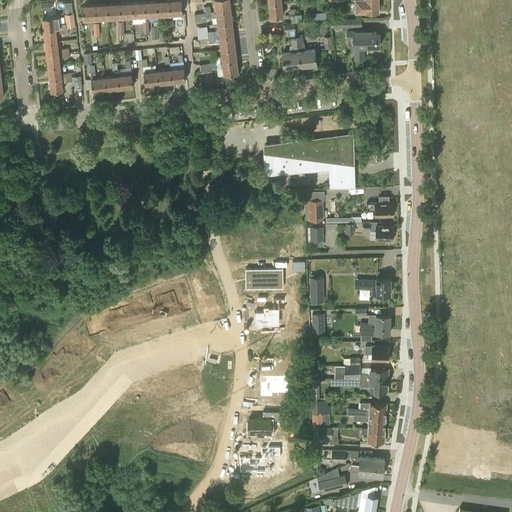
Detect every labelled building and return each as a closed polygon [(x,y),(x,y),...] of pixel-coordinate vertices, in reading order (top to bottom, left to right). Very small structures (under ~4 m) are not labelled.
[(157,16),(159,16),(170,15),(169,0),(157,1),(157,16)] [(182,14),(181,0),(173,0),(169,0),(170,15),(182,14)] [(214,0),(216,11),(231,10),(231,9),(229,0),(214,0)] [(379,12),(378,0),(354,0),(355,12),(379,12)] [(144,2),(145,17),(157,16),(157,1),(144,2)] [(283,16),(281,1),(267,3),(269,17),(283,16)] [(51,2),(41,3),(41,10),(52,10),(51,2)] [(133,17),(132,2),(120,3),(120,18),(133,17)] [(145,17),(144,2),(132,2),(133,17),(145,17)] [(107,4),(108,19),(120,18),(120,3),(107,4)] [(95,5),(96,20),(108,19),(107,4),(95,5)] [(83,20),(96,20),(95,5),(82,5),(83,20)] [(232,22),(231,10),(216,11),(217,24),(232,22)] [(212,18),(211,12),(205,13),(195,14),(196,23),(206,21),(206,19),(212,18)] [(67,28),(74,28),(74,27),(73,14),(65,14),(66,22),(67,28)] [(59,16),(54,17),(42,18),(44,31),(56,30),(59,29),(66,28),(67,28),(66,22),(60,23),(60,22),(59,16)] [(330,19),(330,27),(362,26),(362,18),(330,19)] [(234,35),(232,22),(217,24),(219,37),(234,35)] [(296,36),(295,24),(284,25),(284,31),(288,31),(289,37),(296,36)] [(364,28),(364,30),(346,31),(346,39),(354,39),(355,59),(364,59),(363,46),(379,46),(379,32),(375,33),(375,30),(373,30),(373,28),(364,28)] [(56,30),(44,31),(45,43),(57,42),(56,30)] [(234,35),(219,37),(220,49),(235,47),(234,35)] [(332,47),(330,35),(323,36),(325,48),(332,47)] [(57,42),(45,43),(47,55),(58,54),(57,42)] [(298,45),(291,46),(290,46),(291,52),(281,53),(283,68),(297,67),(300,66),(298,45)] [(304,45),(298,45),(300,66),(317,64),(315,49),(305,50),(304,45)] [(235,47),(220,49),(222,62),(237,60),(235,47)] [(90,53),(83,54),(85,63),(92,62),(90,53)] [(58,54),(47,55),(48,68),(60,66),(58,54)] [(238,73),(237,60),(222,62),(224,75),(238,73)] [(60,66),(48,68),(49,80),(61,78),(61,73),(60,66)] [(126,68),(127,74),(118,75),(119,88),(133,86),(131,73),(131,68),(131,67),(126,68)] [(184,67),(170,68),(171,82),(186,80),(184,67)] [(171,82),(170,68),(157,70),(158,83),(169,82),(171,82)] [(158,83),(157,70),(143,72),(145,85),(158,83)] [(95,78),(95,72),(90,72),(91,79),(92,91),(106,90),(105,77),(95,78)] [(118,75),(105,77),(106,90),(119,88),(118,75)] [(81,76),(73,77),(74,81),(74,88),(82,88),(81,76)] [(62,82),(61,78),(49,80),(51,92),(63,90),(62,82)] [(352,134),(281,142),(264,144),(265,152),(265,174),(281,172),(281,173),(282,173),(282,174),(283,174),(284,174),(284,175),(285,175),(286,175),(287,175),(288,175),(288,174),(289,174),(289,173),(290,173),(290,172),(291,172),(291,171),(308,169),(309,170),(310,171),(311,171),(312,171),(312,172),(313,172),(314,172),(315,172),(316,173),(317,173),(318,173),(319,173),(320,172),(321,172),(322,172),(323,172),(323,171),(324,171),(325,171),(326,170),(327,169),(328,169),(328,168),(329,168),(329,167),(330,166),(330,173),(329,173),(329,174),(329,175),(328,175),(328,176),(329,176),(329,177),(329,178),(330,178),(330,179),(330,186),(353,186),(352,134)] [(374,202),(366,203),(367,210),(374,210),(375,215),(393,215),(393,214),(394,213),(394,209),(392,208),(392,202),(388,202),(388,196),(379,196),(379,202),(374,202)] [(323,220),(322,200),(308,200),(309,220),(323,220)] [(377,225),(377,221),(363,221),(363,227),(370,228),(370,230),(376,230),(376,239),(392,239),(392,225),(377,225)] [(354,223),(345,223),(345,233),(354,233),(354,223)] [(322,226),(310,226),(311,240),(323,239),(322,226)] [(236,246),(234,246),(235,253),(237,253),(237,256),(253,256),(253,253),(264,252),(263,239),(271,238),(271,230),(241,231),(242,239),(236,239),(236,246)] [(292,260),(292,270),(304,270),(304,260),(292,260)] [(246,280),(247,288),(274,287),(273,278),(282,278),(282,268),(248,268),(248,280),(246,280)] [(322,301),(322,277),(310,277),(310,301),(322,301)] [(371,289),(371,294),(390,294),(390,278),(375,278),(375,279),(359,279),(359,288),(371,289)] [(176,290),(164,294),(170,315),(189,309),(186,301),(180,303),(176,290)] [(156,310),(150,312),(152,321),(170,315),(164,294),(152,298),(156,310)] [(254,311),(254,326),(257,326),(257,330),(258,330),(258,329),(265,329),(265,328),(264,328),(264,326),(280,326),(279,313),(279,309),(285,309),(285,298),(272,298),(272,308),(269,308),(269,306),(268,306),(268,307),(263,307),(263,306),(263,308),(260,308),(260,309),(263,309),(263,311),(254,311)] [(142,301),(130,305),(136,324),(138,323),(148,320),(142,301)] [(130,305),(121,308),(127,327),(134,324),(136,324),(130,305)] [(121,308),(111,311),(117,330),(119,329),(127,327),(121,308)] [(111,311),(101,315),(107,333),(115,331),(117,330),(111,311)] [(323,313),(311,314),(311,332),(323,332),(323,313)] [(371,315),(371,323),(361,323),(361,333),(375,334),(375,333),(389,333),(390,314),(374,314),(374,315),(371,315)] [(93,324),(86,326),(90,339),(107,333),(101,315),(91,318),(93,324)] [(74,337),(66,346),(82,361),(94,347),(88,341),(84,346),(74,337)] [(371,344),(371,346),(365,345),(364,353),(371,353),(370,360),(388,361),(389,345),(372,343),(372,344),(371,344)] [(66,346),(57,356),(67,364),(62,369),(69,375),(82,361),(66,346)] [(343,358),(344,365),(360,365),(360,357),(343,358)] [(370,367),(370,372),(360,372),(360,365),(344,365),(335,366),(334,378),(345,378),(387,380),(388,368),(370,367)] [(322,378),(321,366),(310,366),(310,378),(322,378)] [(275,374),(268,374),(268,382),(259,382),(259,393),(259,396),(271,396),(271,393),(289,393),(289,386),(289,377),(275,377),(275,374)] [(383,392),(387,392),(387,380),(345,378),(334,378),(331,378),(331,380),(330,386),(336,386),(338,387),(345,388),(345,387),(345,386),(349,386),(349,385),(369,385),(369,391),(383,392)] [(199,382),(181,387),(187,408),(199,404),(195,392),(202,390),(199,382)] [(181,387),(163,393),(165,402),(172,399),(175,412),(187,408),(181,387)] [(5,390),(0,393),(0,404),(7,415),(23,403),(18,396),(13,400),(5,390)] [(328,406),(327,399),(312,400),(312,413),(333,412),(333,406),(328,406)] [(139,407),(138,409),(152,422),(160,413),(146,400),(139,407)] [(360,402),(360,408),(347,408),(346,414),(354,415),(354,419),(360,419),(361,415),(385,417),(386,403),(360,402)] [(136,411),(131,417),(145,430),(152,422),(138,409),(136,411)] [(248,418),(249,432),(257,432),(257,434),(264,434),(264,432),(270,432),(270,419),(285,419),(285,411),(262,411),(262,417),(256,417),(257,418),(248,418)] [(322,414),(312,414),(312,424),(322,423),(322,414)] [(368,428),(384,429),(385,417),(361,415),(360,419),(368,420),(368,428)] [(125,423),(124,424),(138,437),(145,430),(131,417),(125,423)] [(122,426),(117,432),(131,445),(138,437),(124,424),(122,426)] [(337,436),(337,426),(319,427),(319,438),(329,438),(329,444),(338,444),(338,438),(333,438),(333,437),(337,436)] [(384,442),(384,429),(368,428),(367,440),(373,441),(384,442)] [(117,432),(105,445),(115,454),(120,449),(124,453),(131,445),(117,432)] [(265,471),(265,457),(267,457),(273,457),(273,446),(272,446),(262,446),(261,446),(261,456),(250,456),(248,456),(239,456),(239,464),(240,464),(240,471),(245,471),(249,471),(249,475),(260,475),(260,473),(260,471),(263,471),(265,471)] [(331,448),(331,461),(345,461),(346,449),(331,448)] [(384,458),(359,455),(358,457),(351,456),(350,464),(383,468),(384,458)] [(350,464),(350,470),(358,471),(358,474),(382,476),(383,468),(350,464)] [(321,492),(347,485),(344,475),(337,476),(335,468),(317,476),(321,492)] [(335,502),(357,505),(359,490),(336,496),(335,502)] [(360,510),(365,511),(373,511),(376,497),(368,495),(367,498),(362,497),(360,510)] [(45,502),(27,510),(28,511),(43,511),(48,510),(45,502)]
